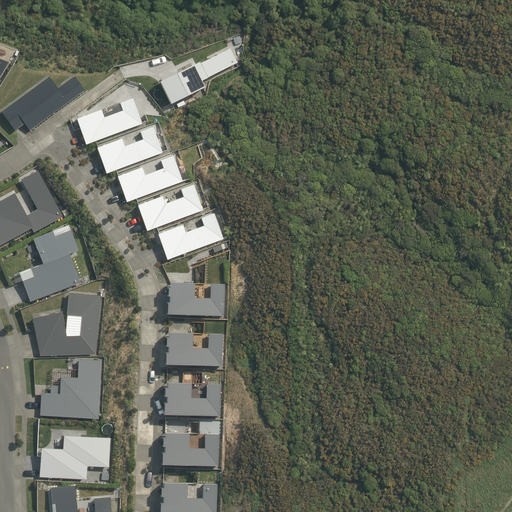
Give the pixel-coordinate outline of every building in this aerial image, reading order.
[(238,63),(231,49),(201,64),(200,63),(161,82),(171,105),(206,88),(203,81),(238,63)] [(0,74),(8,61),(0,58),(0,74)] [(48,86),(41,75),(0,108),(0,122),(6,130),(12,124),(17,129),(73,87),(64,74),(48,86)] [(87,144),(142,124),(134,98),(120,103),(123,111),(105,117),(102,110),(78,119),(87,144)] [(107,173),(163,153),(154,127),(141,132),(143,139),(125,146),(123,138),(98,148),(107,173)] [(127,202),(183,181),(174,156),(161,160),(164,168),(145,175),(142,167),(118,176),(127,202)] [(36,170),(20,179),(36,208),(36,209),(26,215),(13,193),(0,200),(0,244),(31,228),(33,232),(62,216),(36,170)] [(148,230),(203,210),(194,184),(181,189),(184,197),(166,204),(163,196),(138,205),(148,230)] [(168,259),(224,239),(215,213),(201,218),(204,226),(186,232),(183,224),(158,234),(168,259)] [(42,263),(18,272),(30,302),(80,282),(69,253),(77,250),(68,225),(32,238),(42,263)] [(228,248),(227,242),(213,247),(215,252),(228,248)] [(169,314),(224,316),(225,284),(211,283),(210,298),(195,297),(196,283),(172,282),(172,287),(169,287),(169,295),(172,296),(171,302),(169,302),(169,314)] [(101,295),(67,292),(65,314),(81,315),(79,335),(66,335),(62,310),(32,318),(40,356),(95,354),(101,295)] [(167,364),(222,366),(223,334),(209,333),(208,348),(194,347),(194,333),(170,332),(170,336),(168,336),(167,346),(170,346),(170,352),(167,352),(167,364)] [(40,392),(39,415),(97,418),(101,360),(77,358),(76,376),(60,375),(59,393),(57,393),(57,386),(51,386),(50,393),(40,392)] [(165,414),(221,416),(222,384),(207,383),(207,398),(192,397),(193,383),(169,382),(169,387),(166,387),(166,396),(168,396),(168,402),(165,402),(165,414)] [(163,464),(219,466),(220,434),(205,433),(205,448),(190,447),(191,433),(167,432),(167,437),(164,437),(164,445),(166,446),(166,452),(164,452),(163,464)] [(87,466),(108,467),(110,437),(62,434),(62,448),(40,447),(39,476),(86,479),(87,466)] [(216,511),(218,484),(204,483),(203,498),(189,497),(189,483),(165,482),(165,487),(162,487),(162,495),(164,495),(164,502),(161,502),(161,511),(216,511)] [(111,511),(110,497),(93,498),(94,511),(76,511),(74,485),(50,487),(50,511),(111,511)]
